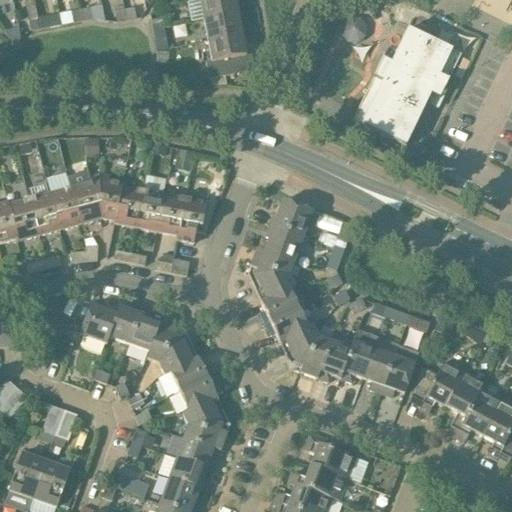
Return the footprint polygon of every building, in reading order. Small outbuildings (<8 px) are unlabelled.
[(199,0),(203,21),(237,14),(235,2),(239,1),(238,0),(199,0)] [(82,22),(92,21),(90,10),(80,11),(82,22)] [(126,23),(136,21),(134,10),(124,11),(126,23)] [(82,22),(80,11),(71,13),(73,24),(82,22)] [(126,23),(124,11),(115,13),(117,25),(126,23)] [(207,42),(245,35),(243,27),(240,27),(237,14),(203,21),(207,42)] [(38,20),(40,31),(50,29),(48,18),(38,20)] [(163,29),(161,19),(150,21),(152,31),(163,29)] [(38,20),(31,21),(28,22),(30,33),(40,31),(38,20)] [(163,29),(152,31),(154,41),(165,38),(163,29)] [(18,30),(3,34),(12,46),(20,41),(18,30)] [(439,101),(460,56),(407,30),(390,65),(381,61),(352,123),(405,149),(430,97),(439,101)] [(207,42),(211,63),(205,64),(209,81),(238,75),(235,59),(246,57),(243,44),(247,43),(245,35),(207,42)] [(156,65),(155,75),(166,76),(167,65),(156,65)] [(95,140),(85,141),(85,159),(96,159),(95,140)] [(18,148),(20,157),(32,155),(30,145),(18,148)] [(150,155),(164,158),(166,149),(152,146),(150,155)] [(177,151),(174,166),(190,170),(193,154),(177,151)] [(89,179),(88,173),(67,179),(70,190),(80,227),(101,221),(91,185),(90,185),(89,179)] [(99,176),(89,179),(90,185),(91,185),(101,221),(114,224),(121,189),(122,189),(122,187),(102,183),(103,177),(99,176)] [(59,233),(49,196),(46,185),(25,191),(28,201),(38,238),(59,233)] [(142,193),(122,189),(121,189),(114,224),(113,226),(135,230),(142,193)] [(80,227),(70,190),(49,196),(59,233),(80,227)] [(156,234),(163,197),(142,193),(135,230),(156,234)] [(156,234),(177,238),(184,201),(163,197),(156,234)] [(28,201),(8,207),(7,207),(17,241),(16,241),(17,244),(38,238),(28,201)] [(177,238),(177,242),(193,246),(195,233),(201,234),(206,205),(184,201),(177,238)] [(302,239),(312,213),(282,202),(277,217),(273,216),(269,227),(302,239)] [(0,245),(16,241),(17,241),(7,207),(8,207),(7,204),(0,206),(0,245)] [(333,251),(342,254),(352,227),(343,224),(333,251)] [(302,239),(269,227),(265,239),(269,240),(264,254),(256,251),(256,252),(293,265),(302,239)] [(87,263),(97,263),(97,248),(86,249),(86,254),(87,263)] [(333,251),(331,256),(326,269),(335,273),(342,254),(333,251)] [(130,255),(114,252),(113,262),(128,265),(130,255)] [(288,277),(293,265),(256,252),(247,277),(248,280),(257,283),(265,302),(266,302),(288,291),(289,292),(294,289),(288,277)] [(87,263),(86,254),(70,255),(71,265),(87,263)] [(130,255),(128,265),(144,268),(146,258),(130,255)] [(44,272),(58,268),(60,267),(57,258),(42,262),(44,272)] [(173,261),(172,266),(170,276),(186,279),(189,264),(173,261)] [(44,272),(42,262),(31,265),(27,266),(29,276),(44,272)] [(155,273),(170,276),(172,266),(156,263),(155,273)] [(4,282),(19,278),(17,269),(1,273),(4,282)] [(342,286),(337,277),(325,283),(329,292),(342,286)] [(298,311),(289,292),(288,291),(266,302),(265,302),(260,304),(264,313),(257,317),(262,328),(298,311)] [(332,299),(336,308),(349,302),(345,293),(332,299)] [(308,301),(307,301),(309,305),(325,298),(323,294),(320,296),(320,295),(319,295),(308,301)] [(361,301),(348,307),(353,316),(365,309),(361,301)] [(43,306),(50,330),(64,326),(57,302),(43,306)] [(70,333),(106,346),(119,309),(116,316),(102,311),(103,308),(91,303),(84,324),(74,320),(70,333)] [(119,309),(106,346),(109,339),(129,346),(142,310),(130,306),(128,313),(119,309)] [(385,320),(388,310),(375,306),(372,315),(385,320)] [(142,310),(129,346),(148,354),(146,361),(159,324),(151,321),(153,314),(142,310)] [(398,324),(401,315),(388,310),(385,320),(398,324)] [(298,311),(262,328),(268,339),(274,336),(279,344),(284,342),(313,329),(312,328),(307,330),(298,311)] [(416,321),(413,330),(426,334),(429,325),(416,321)] [(437,323),(435,333),(451,336),(452,326),(453,326),(437,322),(437,323)] [(185,333),(159,324),(146,361),(158,365),(164,377),(169,375),(169,374),(192,363),(183,344),(186,336),(185,333)] [(318,340),(313,329),(284,342),(293,361),(290,369),(291,372),(316,381),(323,362),(329,344),(318,340)] [(494,339),(486,335),(482,344),(491,348),(494,339)] [(353,344),(340,381),(351,385),(354,378),(362,381),(373,352),(377,339),(368,336),(363,348),(353,344)] [(329,344),(323,362),(316,381),(328,385),(331,378),(340,381),(353,344),(344,341),(342,348),(329,344)] [(393,359),(380,396),(391,400),(394,393),(404,396),(418,355),(398,348),(393,359)] [(373,352),(362,381),(371,384),(369,392),(380,396),(393,359),(373,352)] [(169,374),(169,375),(178,394),(214,377),(209,366),(202,370),(197,361),(192,363),(169,374)] [(464,375),(443,364),(436,377),(422,369),(409,404),(419,409),(418,411),(428,416),(434,404),(446,410),(464,375)] [(106,386),(109,377),(96,372),(93,381),(106,386)] [(464,375),(446,410),(457,416),(446,435),(455,440),(480,393),(481,393),(484,386),(464,375)] [(178,394),(187,413),(188,414),(211,403),(211,404),(217,401),(212,392),(219,388),(214,377),(178,394)] [(0,409),(17,390),(6,381),(0,388),(0,409)] [(123,385),(114,389),(120,402),(129,398),(123,385)] [(17,390),(0,409),(0,411),(9,420),(27,400),(17,390)] [(500,404),(481,393),(480,393),(455,440),(464,445),(471,432),(482,438),(500,404)] [(144,406),(140,397),(127,403),(131,412),(144,406)] [(220,423),(211,404),(211,403),(188,414),(187,413),(182,416),(188,428),(183,439),(220,453),(229,428),(228,426),(220,423)] [(511,409),(500,404),(482,438),(493,444),(487,457),(496,462),(497,459),(508,464),(511,457),(511,409)] [(64,412),(50,408),(41,433),(55,438),(64,412)] [(64,412),(55,438),(68,443),(77,417),(64,412)] [(147,413),(134,419),(139,428),(151,422),(147,413)] [(132,445),(141,448),(145,434),(136,431),(132,445)] [(310,468),(347,482),(355,460),(337,453),(340,446),(307,434),(301,451),(314,456),(310,468)] [(220,453),(183,439),(176,460),(206,471),(209,462),(216,464),(220,453)] [(132,445),(127,457),(136,460),(141,448),(132,445)] [(8,493),(32,502),(45,464),(21,455),(8,493)] [(45,464),(32,502),(56,510),(73,463),(60,458),(56,468),(45,464)] [(169,480),(205,493),(209,482),(202,479),(206,471),(176,460),(169,480)] [(339,504),(347,482),(310,468),(306,480),(291,475),(288,485),(295,488),(295,487),(332,501),(331,501),(339,504)] [(106,488),(115,491),(120,477),(111,474),(106,488)] [(116,491),(124,494),(129,480),(121,477),(116,491)] [(205,493),(169,480),(159,506),(175,511),(194,511),(197,507),(193,506),(198,491),(205,494),(205,493)] [(296,511),(327,511),(331,501),(332,501),(295,487),(295,488),(290,499),(277,494),(274,504),(296,511)] [(106,488),(101,500),(110,503),(115,491),(106,488)]
